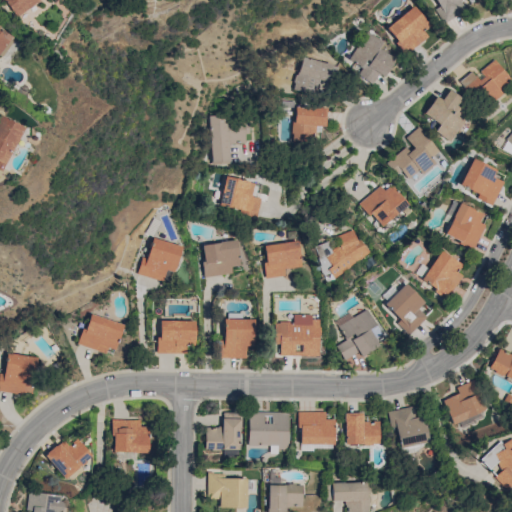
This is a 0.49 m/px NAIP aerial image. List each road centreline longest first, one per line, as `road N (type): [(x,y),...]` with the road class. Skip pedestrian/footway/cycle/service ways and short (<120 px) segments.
road 1 (residential): [(511,273),(478,332),(429,374),(373,387),(109,388),(50,416),(0,484)]
road 2 (residential): [(511,28),(467,44),(367,124)]
road 3 (residential): [(184,386),(183,511)]
